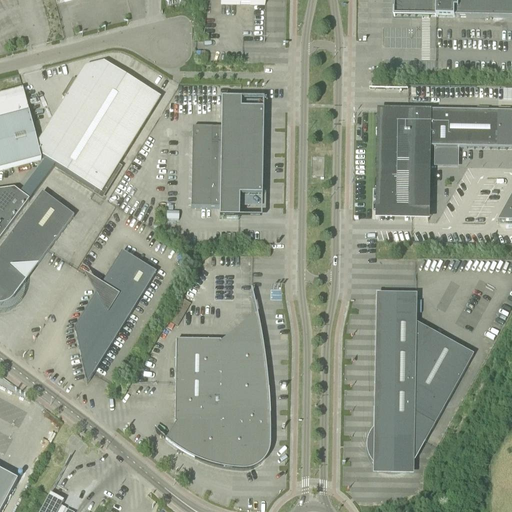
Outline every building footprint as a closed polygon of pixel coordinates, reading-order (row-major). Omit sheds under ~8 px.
[(511,0),(394,0),(394,17),(436,17),(436,18),(455,18),(511,18),(511,0)] [(62,99),(65,100),(39,143),(43,159),(101,195),(160,100),(104,65),(85,69),(77,81),(74,80),(62,99)] [(0,171),(41,160),(28,113),(22,89),(0,95),(0,171)] [(241,102),(221,101),(221,130),(192,130),(192,150),(191,169),(191,209),(219,210),(219,220),(238,220),(239,198),(261,198),(263,112),(240,111),(241,102)] [(511,223),(511,113),(380,112),(379,210),(412,211),(414,145),(429,145),(429,148),(437,149),(436,166),(457,166),(457,149),(511,149),(511,198),(498,223),(511,223)] [(0,240),(29,202),(45,179),(41,177),(30,192),(25,188),(20,195),(14,191),(0,192),(0,240)] [(42,194),(0,250),(0,313),(5,313),(10,311),(15,308),(19,304),(22,299),(24,294),(25,289),(25,283),(74,218),(42,194)] [(96,296),(74,330),(87,386),(156,275),(122,253),(101,288),(103,290),(98,298),(96,296)] [(145,267),(152,271),(155,266),(148,262),(145,267)] [(373,430),(371,432),(370,434),(369,436),(368,438),(367,440),(366,442),(366,445),(365,447),(365,450),(366,452),(366,454),(367,457),(368,459),(369,461),(370,463),(371,465),(373,467),(375,469),(377,470),(379,472),(382,473),(384,474),(387,474),(390,475),(392,475),(395,475),(398,474),(400,474),(403,473),(405,472),(407,470),(409,469),(411,467),(413,465),(472,358),(415,325),(416,297),(396,297),(396,299),(378,299),(376,406),(374,406),(373,430)] [(177,328),(190,305),(182,300),(168,322),(177,328)] [(175,425),(166,441),(170,445),(174,448),(178,451),(177,453),(182,456),(183,454),(193,460),(204,464),(214,468),(224,470),(233,471),(243,472),(245,472),(247,472),(250,471),(252,471),(254,470),(256,469),(258,468),(259,467),(261,465),(263,464),(264,462),(265,460),(266,458),(267,457),(268,454),(269,452),(269,449),(269,447),(269,443),(269,435),(269,428),(269,424),(269,417),(268,405),(268,394),(267,386),(266,374),(265,365),(263,354),(266,354),(265,348),(262,348),(261,337),(258,326),(256,315),(221,344),(221,343),(176,343),(174,425),(175,425)] [(0,511),(8,500),(12,491),(17,482),(0,473),(0,511)] [(63,511),(64,511),(59,508),(62,502),(56,500),(50,496),(40,511),(63,511)]
